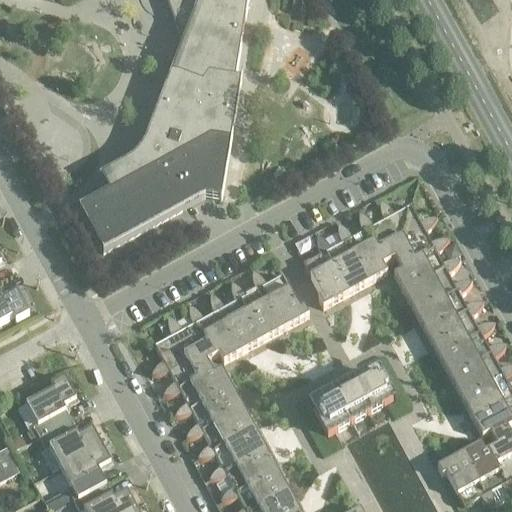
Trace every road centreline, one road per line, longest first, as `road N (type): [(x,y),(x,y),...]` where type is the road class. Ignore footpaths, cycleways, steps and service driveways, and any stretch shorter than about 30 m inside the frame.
road 1 (residential): [(511,317),(424,158),(399,148),(84,322)]
road 2 (residential): [(187,511),(84,322)]
road 3 (residential): [(84,322),(0,170)]
